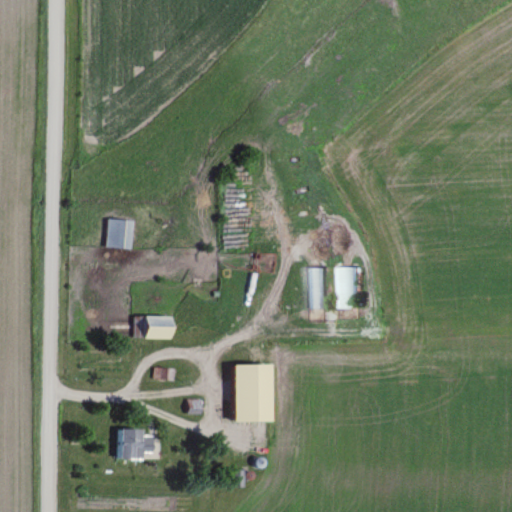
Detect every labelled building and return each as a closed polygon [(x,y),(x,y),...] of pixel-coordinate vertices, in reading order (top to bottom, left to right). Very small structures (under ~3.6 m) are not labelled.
[(129,248),(129,219),(103,219),(103,248),(129,248)] [(325,308),(325,266),(304,266),(304,308),(325,308)] [(336,266),(336,307),(358,307),(358,266),(336,266)] [(166,315),(128,315),(128,337),(166,337),(166,315)] [(251,382),(226,382),(226,421),(251,421),(251,382)] [(113,459),(136,459),(136,428),(113,428),(113,459)]
